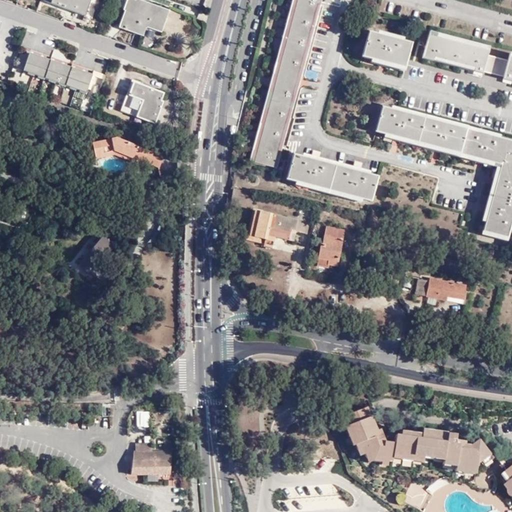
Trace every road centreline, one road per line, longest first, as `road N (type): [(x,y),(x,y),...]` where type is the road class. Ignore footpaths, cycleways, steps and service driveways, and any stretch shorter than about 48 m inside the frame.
road 1 (tertiary): [(213,352),(269,347),(511,391)]
road 2 (tertiary): [(511,372),(250,320)]
road 3 (residential): [(0,8),(220,83)]
road 4 (secondary): [(227,511),(213,352)]
road 5 (secondary): [(198,369),(210,511)]
